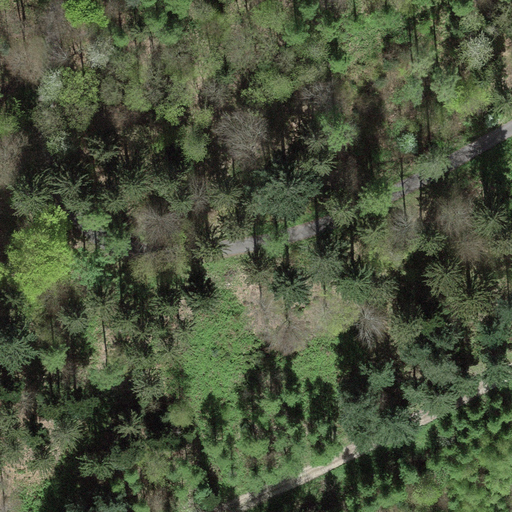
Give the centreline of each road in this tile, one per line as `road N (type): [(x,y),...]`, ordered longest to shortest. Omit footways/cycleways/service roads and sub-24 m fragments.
road 1 (track): [(60,0),(46,96),(59,192),(77,222),(133,251),(199,255),(292,236),(355,213),(511,129)]
road 2 (track): [(226,511),(289,490),(511,371)]
